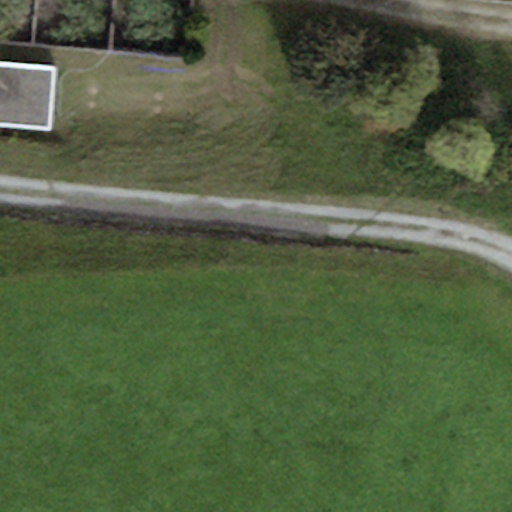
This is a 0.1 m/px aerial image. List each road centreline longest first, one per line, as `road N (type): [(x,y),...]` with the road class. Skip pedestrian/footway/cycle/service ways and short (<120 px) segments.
road 1 (track): [(511,257),(460,238),(0,189)]
road 2 (track): [(339,0),(511,24)]
